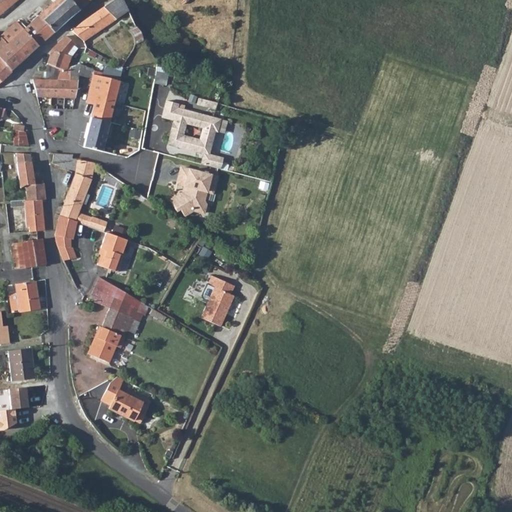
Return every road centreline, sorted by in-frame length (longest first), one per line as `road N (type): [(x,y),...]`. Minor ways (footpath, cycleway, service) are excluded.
road 1 (track): [(287,511),(318,439),(363,381),(367,361),(355,336),(272,283),(261,262),(296,124),(282,106),(243,86),(248,0)]
road 2 (residential): [(37,141),(50,190),(60,378),(70,416),(97,449),(180,511)]
road 3 (residential): [(11,101),(47,44),(101,0)]
